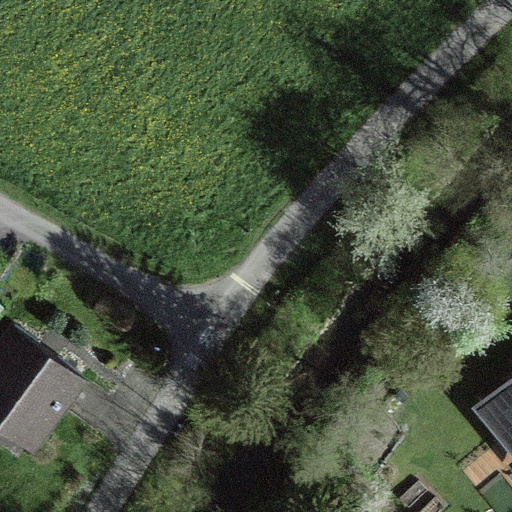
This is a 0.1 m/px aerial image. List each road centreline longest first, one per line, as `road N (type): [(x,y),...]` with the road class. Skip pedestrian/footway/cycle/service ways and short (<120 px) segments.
road 1 (unclassified): [(511,3),(323,187),(206,331)]
road 2 (residential): [(206,331),(102,511)]
